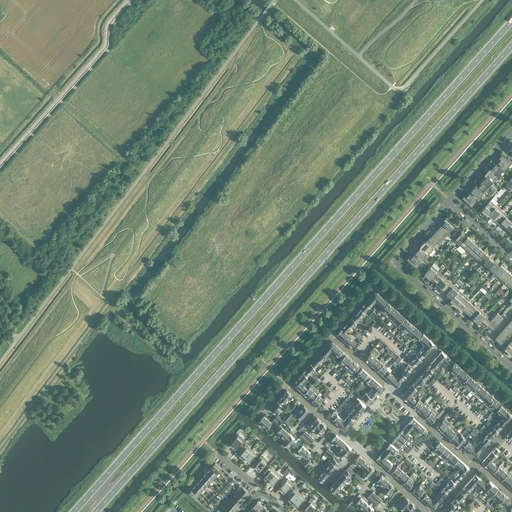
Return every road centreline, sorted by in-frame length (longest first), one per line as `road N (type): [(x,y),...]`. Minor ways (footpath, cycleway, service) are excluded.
road 1 (trunk): [(511,21),(74,511)]
road 2 (trunk): [(97,511),(511,46)]
road 3 (unknown): [(471,0),(383,95),(272,2)]
road 4 (residential): [(511,368),(395,261),(449,199)]
road 5 (unclassified): [(0,166),(105,48),(108,24),(130,0)]
